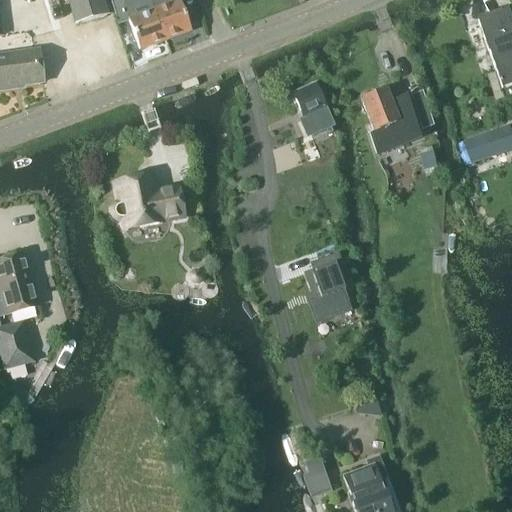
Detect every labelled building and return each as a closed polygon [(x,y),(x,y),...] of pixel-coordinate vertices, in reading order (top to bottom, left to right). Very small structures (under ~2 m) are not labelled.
[(101,0),(68,0),(76,26),(106,17),(101,0)] [(127,0),(121,2),(124,12),(139,51),(191,32),(178,0),(127,0)] [(495,74),(511,68),(511,28),(506,12),(478,21),(495,74)] [(0,56),(0,90),(43,84),(38,51),(0,56)] [(511,68),(495,74),(501,92),(507,90),(509,97),(511,96),(511,68)] [(315,86),(292,95),(302,121),(301,122),(308,138),(333,127),(327,111),(326,112),(315,86)] [(386,92),(362,102),(375,136),(370,138),(378,157),(420,141),(406,98),(392,106),(386,92)] [(470,167),(495,159),(511,152),(511,137),(509,128),(487,135),(462,144),(470,167)] [(121,222),(122,222),(124,232),(161,225),(161,224),(183,219),(177,190),(155,194),(152,178),(115,185),(119,205),(117,205),(116,206),(115,207),(114,208),(113,209),(112,211),(112,212),(112,214),(112,215),(113,217),(114,218),(115,220),(116,221),(117,221),(119,222),(121,222)] [(0,319),(38,309),(23,256),(0,262),(0,319)] [(312,272),(303,275),(310,294),(315,293),(317,300),(309,303),(316,321),(328,316),(350,308),(348,303),(349,303),(344,289),(343,289),(342,285),(342,284),(347,282),(347,283),(349,282),(341,263),(336,265),(333,257),(320,262),(322,270),(312,273),(312,272)] [(189,276),(188,281),(192,286),(199,286),(203,283),(204,278),(203,274),(199,272),(192,272),(189,276)] [(23,323),(0,329),(0,358),(4,373),(9,372),(34,365),(23,323)] [(376,400),(352,408),(355,417),(382,419),(376,400)] [(303,478),(311,501),(316,500),(332,494),(320,460),(304,465),(308,476),(307,476),(303,478)] [(373,467),(342,478),(350,500),(352,499),(354,506),(351,507),(352,511),(392,511),(386,494),(384,495),(373,467)]
